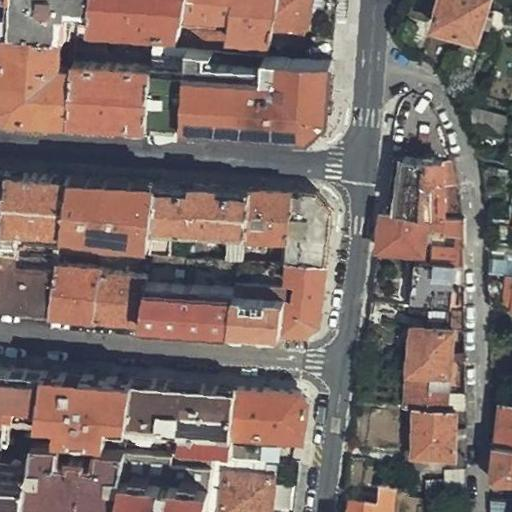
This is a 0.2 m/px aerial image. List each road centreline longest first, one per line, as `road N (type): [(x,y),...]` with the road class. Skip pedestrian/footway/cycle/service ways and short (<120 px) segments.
road 1 (residential): [(369,69),(417,78),(440,97),(465,162),(475,235),(479,511)]
road 2 (residential): [(359,166),(0,143)]
road 3 (residential): [(0,333),(340,363)]
road 4 (residential): [(340,363),(359,166)]
road 5 (residential): [(321,511),(340,363)]
